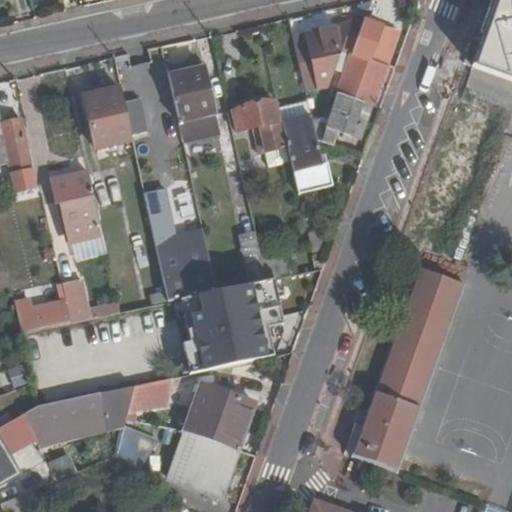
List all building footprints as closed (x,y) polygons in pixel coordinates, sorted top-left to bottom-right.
[(511,0),(501,0),(498,1),(501,15),(504,30),(511,28),(511,0)] [(501,15),(498,1),(481,4),(485,19),(501,15)] [(339,134),(361,142),(387,67),(375,62),(384,31),(365,24),(327,130),(322,144),(334,148),(339,134)] [(338,29),(300,26),(297,88),(335,90),(338,29)] [(511,28),(504,30),(507,39),(490,43),(498,86),(511,82),(511,28)] [(207,70),(172,77),(183,125),(216,117),(218,117),(207,70)] [(131,141),(120,90),(87,97),(97,148),(131,141)] [(132,134),(146,131),(139,98),(124,101),(132,134)] [(506,113),(474,101),(470,111),(460,107),(412,245),(452,261),(506,113)] [(306,102),(280,107),(284,124),(309,119),(306,102)] [(245,125),(237,128),(239,135),(257,131),(263,157),(288,151),(277,104),(241,113),(245,125)] [(0,112),(0,111),(0,167),(12,165),(19,194),(38,189),(23,122),(3,126),(0,112)] [(234,114),(237,128),(245,125),(241,113),(234,114)] [(221,136),(216,117),(183,125),(187,144),(221,136)] [(309,119),(284,124),(300,197),(333,190),(329,168),(323,169),(318,142),(314,141),(309,119)] [(313,119),(309,119),(314,141),(318,142),(313,119)] [(91,175),(90,175),(55,183),(59,205),(66,204),(74,246),(104,240),(94,198),(96,198),(91,175)] [(168,195),(146,199),(169,305),(219,294),(209,248),(181,254),(168,195)] [(320,234),(308,237),(312,256),(314,256),(324,254),(320,234)] [(262,262),(257,235),(240,238),(250,288),(267,284),(262,262)] [(290,256),(262,262),(267,284),(316,275),(314,263),(293,267),(290,256)] [(423,272),(413,300),(457,316),(467,288),(423,272)] [(83,279),(63,283),(67,304),(71,323),(92,319),(90,310),(83,279)] [(164,294),(152,296),(154,308),(167,305),(164,294)] [(262,347),(253,299),(123,325),(122,321),(104,325),(104,330),(47,341),(58,389),(262,347)] [(71,323),(67,304),(39,310),(37,300),(17,304),(24,335),(72,325),(71,323)] [(457,316),(413,300),(389,367),(433,383),(457,316)] [(121,315),(118,304),(90,310),(92,319),(92,321),(121,315)] [(433,383),(389,367),(372,416),(366,430),(356,426),(346,457),(400,476),(433,383)] [(25,370),(10,375),(16,393),(31,388),(25,370)] [(170,408),(173,380),(135,388),(134,394),(129,416),(170,408)] [(254,408),(201,390),(168,482),(221,500),(254,408)] [(127,425),(129,416),(134,394),(35,414),(40,434),(108,419),(110,428),(127,425)] [(366,430),(372,416),(361,413),(356,426),(366,430)] [(121,457),(139,472),(153,453),(126,431),(121,457)] [(0,438),(0,490),(21,479),(0,438)] [(35,492),(1,506),(3,511),(31,511),(42,508),(35,492)]
